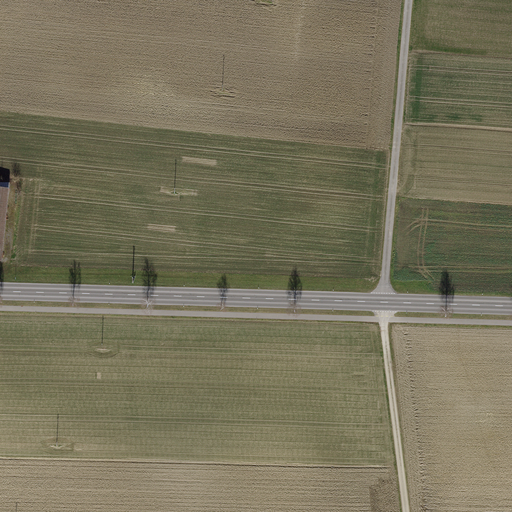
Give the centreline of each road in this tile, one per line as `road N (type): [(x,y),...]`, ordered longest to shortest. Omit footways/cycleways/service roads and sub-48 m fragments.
road 1 (track): [(406,511),(381,305),(408,0)]
road 2 (tertiary): [(511,309),(0,292)]
